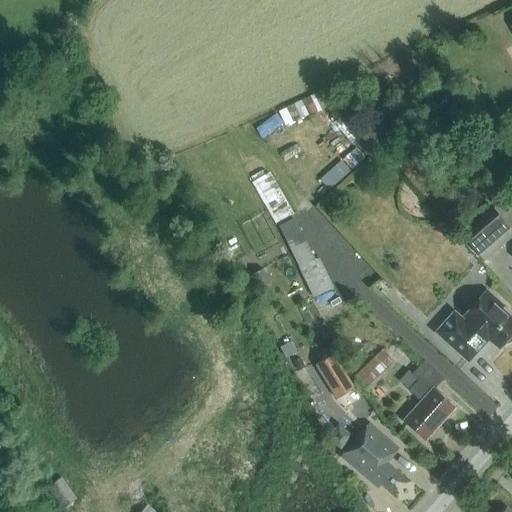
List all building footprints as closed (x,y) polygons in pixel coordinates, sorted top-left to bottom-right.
[(274,221),(293,214),(277,170),(257,177),(274,221)] [(484,260),(511,235),(511,230),(505,223),(499,228),(487,214),(462,235),(484,260)] [(320,258),(316,260),(295,218),(279,225),(314,297),(334,287),(320,258)] [(249,277),(256,291),(267,284),(260,271),(249,277)] [(511,317),(501,307),(503,305),(487,291),(462,318),(454,312),(436,332),(469,362),(489,339),(499,349),(505,343),(507,343),(511,341),(511,340),(511,317)] [(384,350),(371,361),(359,348),(345,361),(357,374),(354,376),(367,391),(397,364),(384,350)] [(334,356),(316,366),(337,401),(354,390),(334,356)] [(302,357),(294,361),(298,370),(306,366),(302,357)] [(425,440),(454,408),(433,389),(443,378),(425,362),(413,374),(419,380),(410,390),(421,401),(404,420),(425,440)] [(364,402),(356,411),(364,420),(373,411),(364,402)] [(337,445),(348,439),(338,419),(327,425),(337,445)] [(369,423),(341,456),(378,488),(381,484),(387,489),(400,473),(387,462),(399,448),(394,445),(369,423)] [(63,476),(47,487),(61,509),(77,498),(63,476)] [(232,511),(194,476),(181,489),(206,511),(232,511)]
